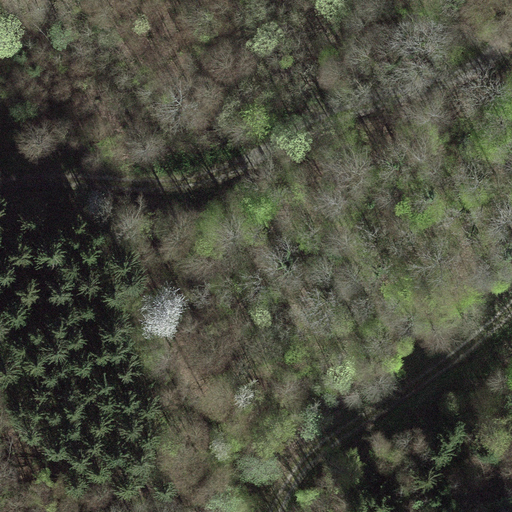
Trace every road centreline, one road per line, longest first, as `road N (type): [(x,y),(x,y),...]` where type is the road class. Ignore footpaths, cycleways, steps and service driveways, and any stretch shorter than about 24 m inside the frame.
road 1 (track): [(0,182),(30,176),(138,185),(195,177),(333,115),(456,75),(511,33)]
road 2 (track): [(511,312),(442,371),(306,460),(274,511)]
